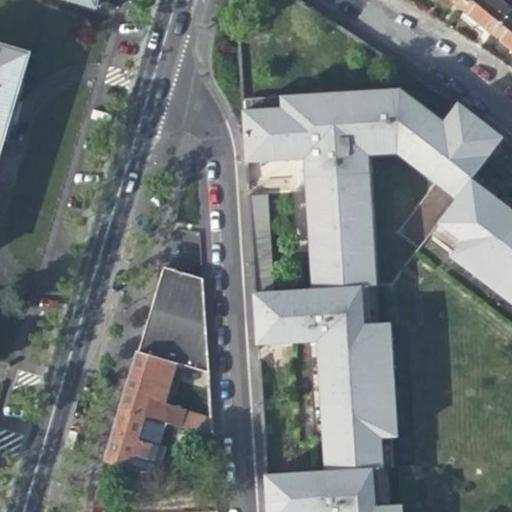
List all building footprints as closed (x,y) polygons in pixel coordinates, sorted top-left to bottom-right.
[(448,0),(460,10),(468,0),(448,0)] [(468,0),(460,10),(479,25),(492,36),(511,12),(496,0),(468,0)] [(511,12),(492,36),(505,46),(511,52),(511,12)] [(0,46),(0,155),(12,116),(30,56),(0,46)] [(444,123),(402,91),(247,101),(250,164),(306,160),(307,174),(314,290),(275,292),(259,294),(262,346),(275,345),(317,343),(326,470),(269,474),(271,511),(388,511),(388,505),(380,506),(368,506),(366,467),(378,466),(381,466),(380,436),(384,436),(377,323),(369,324),(357,324),(355,286),(367,285),(375,284),(368,173),(360,174),(359,155),(396,153),(456,199),(435,225),(459,243),(456,247),(511,290),(511,208),(471,176),(495,145),(452,112),(444,123)] [(457,106),(452,112),(495,145),(500,139),(492,132),(457,106)] [(252,197),(259,294),(275,292),(268,196),(252,197)] [(459,243),(435,225),(429,233),(453,251),(449,256),(511,304),(511,290),(456,247),(459,243)] [(164,267),(160,279),(161,279),(168,275),(175,272),(175,271),(164,267)] [(160,279),(138,353),(177,364),(175,372),(201,378),(211,380),(208,328),(205,279),(175,271),(175,272),(168,275),(161,279),(160,279)] [(357,324),(369,324),(367,285),(355,286),(357,324)] [(390,322),(377,323),(384,436),(380,436),(381,466),(392,465),(390,436),(396,436),(390,322)] [(167,406),(175,372),(177,364),(138,353),(135,362),(125,396),(121,408),(147,416),(215,438),(214,422),(167,406)] [(212,387),(211,380),(201,378),(202,388),(212,387)] [(380,506),(378,466),(366,467),(368,506),(380,506)]
